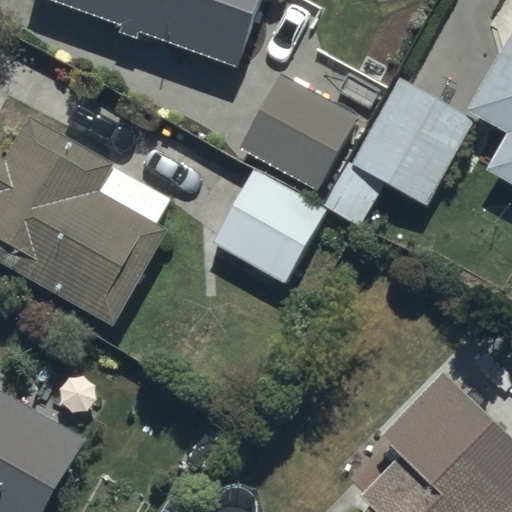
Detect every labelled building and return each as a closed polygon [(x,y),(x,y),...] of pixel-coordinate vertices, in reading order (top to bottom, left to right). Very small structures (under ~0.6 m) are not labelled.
[(42,0),(238,72),(264,0),(42,0)] [(486,173),(511,187),(511,31),(467,111),(508,134),(486,173)] [(283,78),(243,149),(320,193),(360,122),(283,78)] [(476,124),(401,80),(353,166),(348,163),(322,207),(362,230),(387,186),(428,208),(476,124)] [(0,265),(114,331),(169,235),(158,229),(172,205),(32,125),(10,164),(0,158),(0,265)] [(252,173),(212,245),(287,286),(327,215),(252,173)] [(511,511),(511,443),(444,375),(382,438),(402,458),(361,499),(371,509),(367,511),(511,511)] [(47,511),(87,443),(0,394),(0,511),(47,511)]
